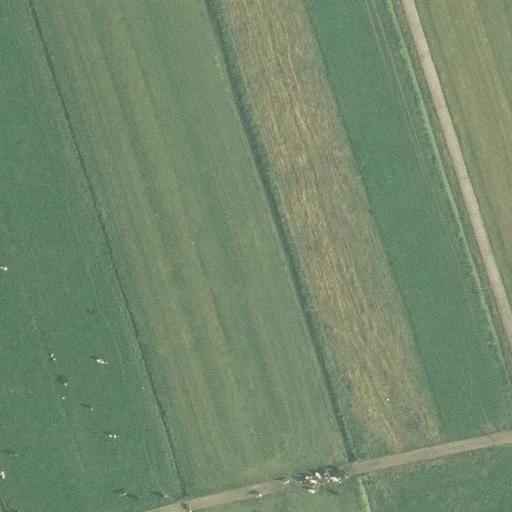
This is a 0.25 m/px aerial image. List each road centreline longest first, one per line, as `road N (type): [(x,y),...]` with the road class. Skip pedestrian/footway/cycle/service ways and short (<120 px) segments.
road 1 (track): [(167,511),(511,436)]
road 2 (track): [(511,334),(406,0)]
